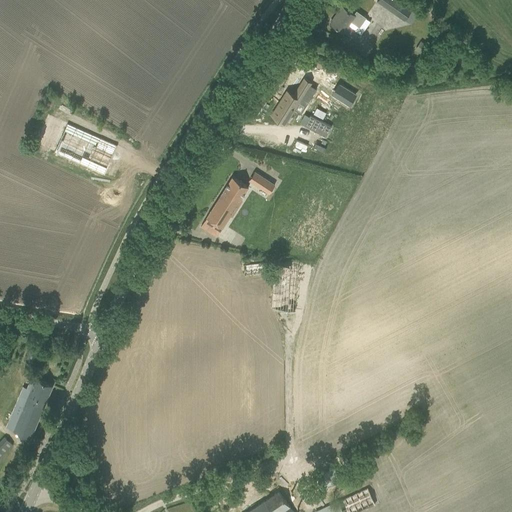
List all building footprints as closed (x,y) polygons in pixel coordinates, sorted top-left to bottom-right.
[(407,0),(377,0),(377,1),(404,20),(415,5),(407,0)] [(364,17),(356,12),(354,15),(343,7),(339,13),(338,12),(330,23),(342,32),(343,31),(348,35),(354,28),(347,24),(350,20),(358,26),(364,17)] [(421,42),(415,50),(421,54),(427,47),(421,42)] [(287,87),(273,110),(286,119),(303,92),(310,97),(317,84),(310,80),(311,79),(305,74),(294,91),(287,87)] [(339,79),(331,91),(349,102),(356,90),(339,79)] [(53,151),(104,174),(116,145),(66,123),(53,151)] [(254,172),(249,180),(269,193),(274,185),(254,172)] [(201,226),(209,231),(217,236),(235,208),(236,209),(242,201),(240,199),(248,187),(241,182),(232,176),(201,226)] [(243,265),(245,277),(264,274),(262,263),(259,263),(259,261),(257,262),(257,263),(243,265)] [(270,308),(296,309),(299,266),(273,264),(270,308)] [(26,362),(35,366),(42,347),(33,343),(26,362)] [(6,427),(31,437),(53,385),(35,378),(30,389),(23,386),(6,427)] [(0,441),(0,457),(12,445),(4,437),(0,441)] [(316,474),(324,497),(343,489),(335,467),(316,474)] [(69,485),(76,489),(82,477),(75,473),(69,485)] [(367,487),(313,511),(358,511),(375,504),(367,487)] [(247,511),(292,511),(278,491),(247,511)]
